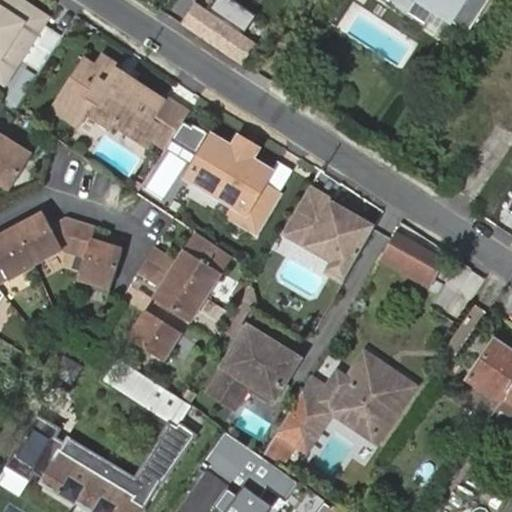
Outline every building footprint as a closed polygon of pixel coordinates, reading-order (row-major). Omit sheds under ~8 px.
[(0,0),(0,72),(3,75),(15,56),(39,20),(7,0),(0,0)] [(242,62),(266,25),(231,0),(200,0),(186,23),(214,43),(242,62)] [(492,0),(415,0),(469,35),(492,0)] [(62,39),(64,37),(39,20),(15,56),(40,72),(62,39)] [(167,148),(189,114),(165,98),(162,101),(129,79),(127,82),(116,75),(119,73),(121,69),(104,58),(97,67),(86,61),(55,110),(80,126),(87,115),(96,102),(121,119),(116,126),(148,146),(153,139),(167,148)] [(127,82),(129,79),(119,73),(116,75),(127,82)] [(6,104),(15,111),(32,86),(21,79),(6,104)] [(113,132),(116,126),(121,119),(96,102),(87,115),(113,132)] [(199,149),(206,134),(186,125),(179,140),(199,149)] [(189,174),(234,204),(245,211),(238,220),(255,232),(281,194),(265,183),(273,170),(253,157),(236,146),(216,133),(189,174)] [(243,136),(236,146),(253,157),(260,146),(243,136)] [(0,144),(0,187),(9,193),(31,159),(2,141),(0,144)] [(132,188),(138,193),(143,184),(137,181),(132,188)] [(334,203),(310,188),(283,231),(334,262),(327,273),(342,282),(374,229),(333,205),(334,203)] [(245,211),(234,204),(228,214),(238,220),(245,211)] [(24,223),(14,230),(35,265),(64,248),(75,251),(82,223),(66,218),(52,226),(44,213),(33,219),(31,225),(24,223)] [(82,223),(75,251),(88,256),(82,278),(114,288),(125,248),(114,245),(107,248),(104,242),(93,239),(97,227),(82,223)] [(35,265),(14,230),(1,237),(0,240),(0,283),(7,280),(9,282),(36,266),(35,265)] [(426,250),(396,233),(384,253),(432,281),(444,261),(426,250)] [(223,275),(192,256),(187,263),(180,263),(156,249),(148,262),(207,300),(223,275)] [(187,263),(192,256),(187,253),(180,263),(187,263)] [(432,281),(384,253),(380,259),(428,288),(432,281)] [(192,325),(207,300),(148,262),(139,277),(163,291),(165,298),(160,305),(186,322),(192,325)] [(454,318),(482,279),(460,263),(432,302),(454,318)] [(233,295),(241,300),(247,290),(240,285),(233,295)] [(255,303),(252,291),(248,288),(247,290),(241,300),(253,307),(255,303)] [(155,303),(160,305),(165,298),(163,291),(155,303)] [(179,333),(186,322),(160,305),(153,317),(149,314),(142,324),(144,331),(137,333),(131,343),(167,365),(184,337),(179,333)] [(247,327),(208,391),(220,398),(228,385),(239,392),(246,380),(274,397),(298,358),(247,327)] [(480,363),(469,379),(481,387),(467,407),(488,422),(502,401),(506,396),(511,387),(511,350),(496,340),(480,363)] [(54,373),(70,381),(80,364),(56,350),(37,381),(45,387),(54,373)] [(314,407),(298,396),(297,399),(278,430),(264,455),(282,467),(298,443),(307,450),(333,412),(374,440),(410,387),(366,358),(350,382),(337,374),(328,387),(314,407)] [(170,423),(177,427),(180,422),(190,407),(118,359),(105,379),(170,423)] [(310,376),(298,396),(314,407),(328,387),(310,376)] [(228,385),(220,398),(237,409),(249,389),(270,403),(274,397),(246,380),(239,392),(228,385)] [(23,457),(43,466),(60,428),(39,419),(23,457)] [(143,511),(199,434),(180,422),(177,427),(170,423),(136,478),(68,436),(40,481),(75,503),(70,509),(74,511),(143,511)] [(301,481),(226,429),(200,466),(238,493),(225,511),(268,511),(272,506),(260,497),(267,487),(287,501),(301,481)]
